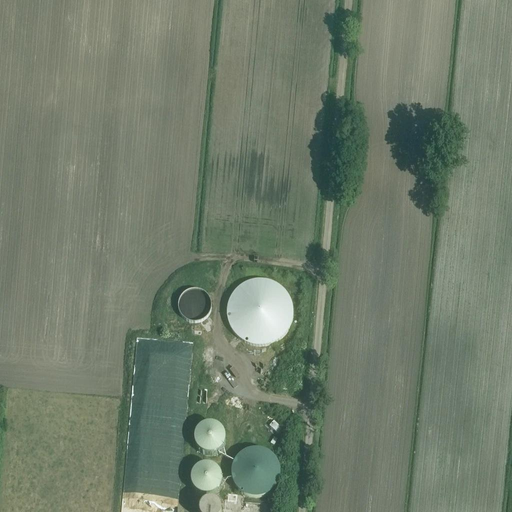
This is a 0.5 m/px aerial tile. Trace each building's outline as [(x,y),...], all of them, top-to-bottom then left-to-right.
[(228,322),(232,333),(239,342),(250,348),(263,350),(280,344),(290,333),(293,324),(293,309),(287,297),(280,289),(266,284),(252,285),(241,290),(232,299),(228,310),(228,322)] [(178,314),(180,319),(184,323),(190,325),(195,326),(201,324),(205,320),(208,316),(209,310),(208,304),(205,299),(201,296),(195,294),(190,294),(185,296),(181,300),(179,304),(178,309),(178,314)] [(215,457),(221,455),(225,451),(228,446),(228,440),(227,435),(224,430),(219,427),(215,425),(209,425),(204,426),(200,429),(197,433),(196,438),(195,444),(197,449),(200,453),(204,456),(210,457),(215,457)] [(238,466),(236,474),(237,482),(239,489),(245,495),(252,499),(259,501),(267,500),(274,496),(280,491),(284,484),(285,476),(283,468),(279,461),(273,456),(265,453),(257,453),(250,455),(243,460),(238,466)] [(211,499),(216,497),(221,493),(223,488),(224,482),(223,477),(220,472),(215,469),(210,467),(205,467),(200,468),(196,471),(193,476),(191,480),(191,486),(193,491),(196,495),(200,498),(205,499),(211,499)] [(218,507),(215,505),(212,504),(208,503),(204,504),(201,506),(199,509),(198,511),(220,511),(218,507)]
